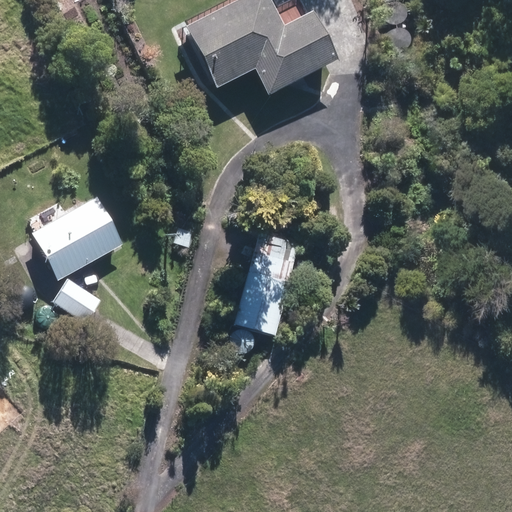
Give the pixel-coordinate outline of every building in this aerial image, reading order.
[(266,0),(227,0),(179,23),(210,87),(249,68),(262,95),(333,60),(308,11),(298,16),(290,0),(287,0),(270,8),(266,0)] [(29,232),(55,279),(119,244),(93,197),(29,232)] [(191,231),(176,227),(172,243),(187,247),(191,231)] [(256,233),(231,324),(272,335),(297,244),(256,233)] [(98,299),(65,278),(50,302),(82,322),(98,299)]
